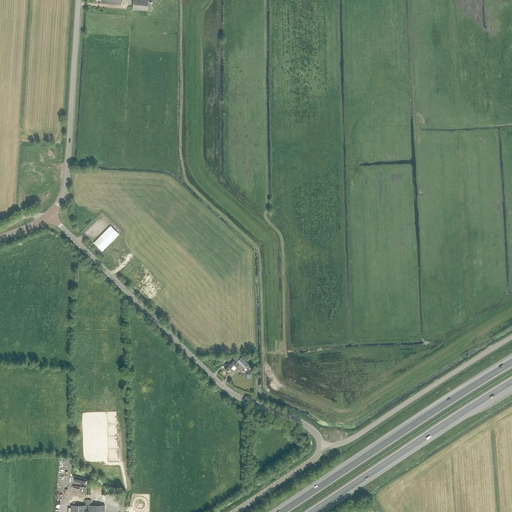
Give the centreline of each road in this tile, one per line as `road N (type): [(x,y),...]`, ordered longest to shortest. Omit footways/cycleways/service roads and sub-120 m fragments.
road 1 (unclassified): [(321,446),(304,423),(235,396),(48,216)]
road 2 (motorway): [(511,362),(281,511)]
road 3 (motorway): [(312,511),(511,382)]
road 4 (secondary): [(48,216),(67,169),(78,0)]
road 5 (unclassified): [(511,339),(352,440),(321,446)]
